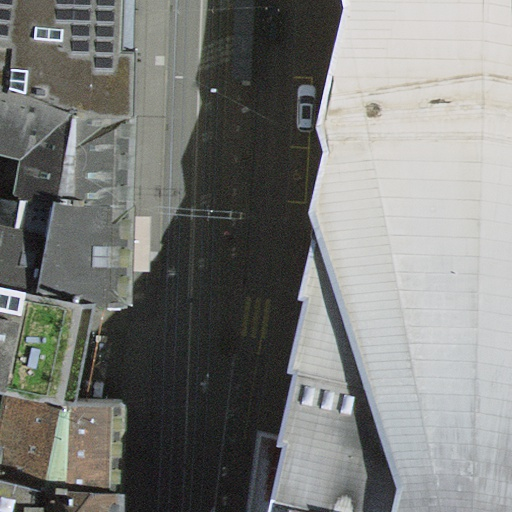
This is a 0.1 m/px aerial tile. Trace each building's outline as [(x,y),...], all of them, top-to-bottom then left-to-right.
[(132,54),(127,54),(129,0),(0,0),(0,92),(96,119),(127,119),(130,119),(132,54)] [(305,216),(310,232),(294,301),(300,303),(284,373),(290,374),(259,511),(511,511),(511,0),(337,0),(340,11),(326,70),(329,84),(316,142),(319,154),(305,216)] [(0,193),(15,198),(124,213),(125,187),(127,119),(96,119),(0,92),(0,193)] [(0,193),(0,290),(91,307),(122,308),(123,279),(126,213),(124,213),(15,198),(0,193)] [(0,393),(61,406),(71,406),(77,377),(91,307),(0,290),(0,393)] [(116,467),(118,407),(71,406),(61,406),(0,393),(0,483),(59,496),(115,497),(116,467)] [(0,511),(114,511),(115,497),(59,496),(0,483),(0,511)]
